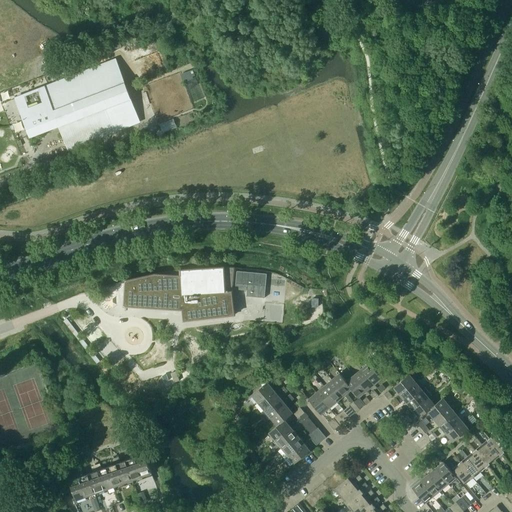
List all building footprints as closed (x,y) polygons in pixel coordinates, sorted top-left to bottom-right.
[(108,52),(118,49),(115,41),(106,45),(108,52)] [(79,58),(70,56),(68,66),(78,68),(79,58)] [(45,87),(16,98),(28,129),(56,118),(68,149),(95,138),(113,131),(139,121),(119,69),(48,96),(45,87)] [(176,116),(162,123),(167,132),(180,125),(176,116)] [(135,136),(126,139),(128,145),(137,141),(135,136)] [(155,273),(126,280),(124,306),(182,309),(184,320),(235,315),(232,291),(234,268),(224,267),(180,269),(155,273)] [(237,271),(235,289),(247,290),(247,296),(265,298),(267,273),(237,271)] [(118,364),(121,368),(129,361),(125,357),(118,364)] [(361,369),(374,384),(382,378),(369,362),(361,369)] [(437,362),(433,365),(436,370),(441,366),(437,362)] [(124,370),(136,385),(139,382),(128,368),(124,370)] [(361,369),(354,375),(367,390),(374,384),(361,369)] [(171,373),(172,376),(175,382),(179,380),(177,374),(176,372),(171,373)] [(168,373),(137,384),(139,388),(169,377),(168,373)] [(339,373),(332,379),(344,395),(352,389),(346,381),(339,373)] [(394,387),(400,395),(416,382),(415,382),(409,374),(394,387)] [(359,397),(367,390),(354,375),(346,381),(352,389),(359,397)] [(337,401),(344,395),(332,379),(324,386),(337,401)] [(419,379),(415,382),(416,382),(400,395),(407,402),(425,387),(419,379)] [(274,390),(267,382),(252,395),(258,403),(274,390)] [(460,394),(465,390),(460,384),(455,388),(460,394)] [(324,386),(316,392),(329,408),(337,401),(324,386)] [(407,402),(413,410),(428,397),(429,397),(432,395),(425,387),(407,402)] [(258,403),(265,410),(280,397),(274,390),(258,403)] [(373,398),(378,394),(374,390),(370,394),(373,398)] [(321,414),(329,408),(316,392),(308,398),(321,414)] [(265,410),(271,418),(286,405),(280,397),(265,410)] [(435,405),(429,397),(428,397),(413,410),(419,418),(428,411),(435,405)] [(428,411),(434,419),(449,406),(443,398),(435,405),(428,411)] [(293,413),(286,405),(271,418),(277,425),(277,426),(284,419),(285,420),(293,413)] [(456,413),(449,406),(434,419),(440,426),(456,413)] [(440,426),(447,434),(462,421),(456,413),(440,426)] [(269,432),(275,440),(291,427),(285,420),(284,419),(277,426),(277,425),(269,432)] [(469,429),(462,421),(447,434),(453,442),(469,429)] [(494,434),(489,438),(502,454),(510,448),(491,426),(488,429),(491,432),(492,431),(494,434)] [(297,435),(291,427),(275,440),(282,448),(297,435)] [(321,441),(326,437),(318,427),(313,431),(321,441)] [(308,435),(317,445),(321,441),(313,431),(308,435)] [(487,440),(482,444),(495,460),(502,454),(489,438),(484,432),(481,434),(484,438),(485,437),(487,440)] [(282,448),(288,455),(303,443),(297,435),(282,448)] [(480,446),(475,450),(488,466),(495,460),(482,444),(477,438),(473,440),(477,444),(478,443),(480,446)] [(310,450),(303,443),(288,455),(294,463),(310,450)] [(473,452),(468,456),(467,456),(480,472),(488,466),(475,450),(470,444),(466,446),(469,450),(471,449),(473,452)] [(137,450),(129,453),(131,458),(120,462),(118,456),(110,460),(112,465),(102,469),(100,463),(91,466),(93,472),(83,476),(81,470),(72,473),(74,479),(69,480),(76,499),(73,500),(75,504),(81,502),(80,498),(92,493),(94,498),(100,495),(99,491),(111,487),(112,491),(119,489),(117,485),(130,480),(131,484),(138,482),(136,478),(151,472),(145,454),(139,455),(137,450)] [(465,458),(460,462),(473,478),(480,472),(467,456),(468,456),(462,450),(459,452),(462,456),(463,455),(465,458)] [(466,484),(473,478),(460,462),(455,456),(452,458),(455,462),(456,461),(458,464),(453,468),(466,484)] [(448,483),(456,477),(443,461),(435,468),(448,483)] [(440,490),(448,483),(435,468),(428,474),(440,490)] [(332,475),(340,484),(345,480),(337,471),(332,475)] [(420,481),(433,496),(440,490),(428,474),(420,481)] [(328,478),(335,488),(340,484),(332,475),(328,478)] [(335,488),(334,489),(340,496),(355,483),(356,484),(362,478),(359,475),(355,478),(356,479),(354,481),(349,476),(345,480),(340,484),(335,488)] [(331,491),(334,489),(335,488),(328,478),(323,482),(331,491)] [(425,503),(433,496),(420,481),(412,487),(425,503)] [(323,482),(319,486),(326,495),(331,491),(323,482)] [(340,496),(346,504),(361,490),(368,485),(365,482),(361,485),(362,486),(360,489),(356,484),(355,483),(340,496)] [(314,490),(322,499),(326,495),(319,486),(314,490)] [(346,504),(352,511),(367,498),(368,498),(374,493),(371,489),(367,493),(368,494),(366,496),(361,490),(346,504)] [(314,490),(309,494),(317,503),(322,499),(314,490)] [(305,498),(312,507),(317,503),(309,494),(305,498)] [(468,507),(473,503),(465,494),(460,498),(468,507)] [(352,511),(365,511),(373,505),(374,505),(380,500),(377,497),(373,500),(374,501),(372,503),(368,498),(367,498),(352,511)] [(468,507),(460,498),(456,502),(463,511),(468,507)] [(68,508),(65,499),(60,502),(63,510),(68,508)] [(306,511),(299,503),(299,502),(294,506),(298,511),(306,511)]
